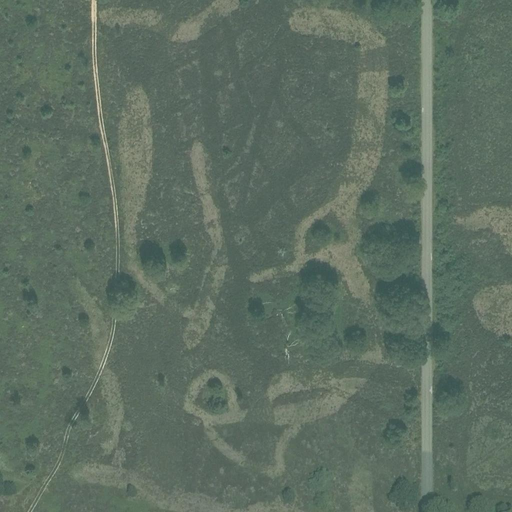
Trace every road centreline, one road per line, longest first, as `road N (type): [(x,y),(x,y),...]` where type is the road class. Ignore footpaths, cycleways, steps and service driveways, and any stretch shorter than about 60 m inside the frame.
road 1 (track): [(94,0),(118,224),(115,298),(108,344),(29,511)]
road 2 (unclassified): [(426,511),(427,0)]
